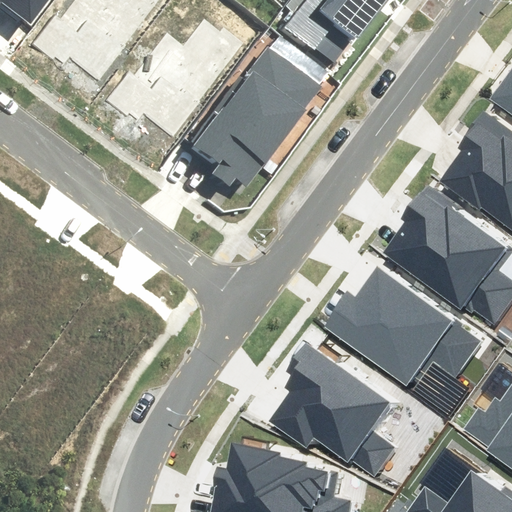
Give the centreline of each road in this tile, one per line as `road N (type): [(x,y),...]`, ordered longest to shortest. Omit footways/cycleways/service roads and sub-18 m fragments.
road 1 (residential): [(479,0),(238,309)]
road 2 (residential): [(238,309),(0,120)]
road 3 (residential): [(238,309),(193,373),(129,511)]
